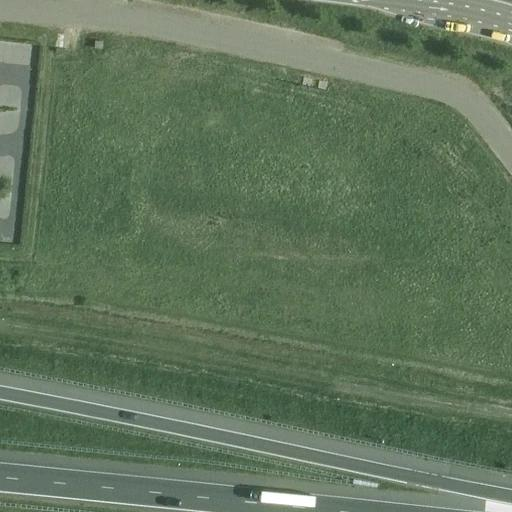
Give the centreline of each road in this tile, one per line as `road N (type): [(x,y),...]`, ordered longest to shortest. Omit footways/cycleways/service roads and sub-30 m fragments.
road 1 (residential): [(511,161),(454,96),(394,77),(147,24),(0,9)]
road 2 (motorway): [(511,500),(0,394)]
road 3 (motorway): [(329,511),(0,478)]
road 4 (secondary): [(365,0),(511,30)]
